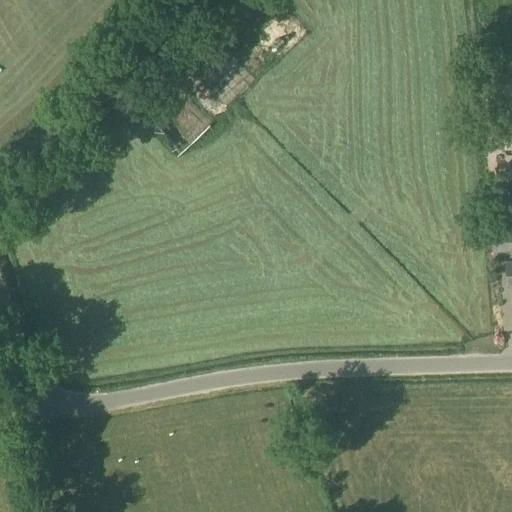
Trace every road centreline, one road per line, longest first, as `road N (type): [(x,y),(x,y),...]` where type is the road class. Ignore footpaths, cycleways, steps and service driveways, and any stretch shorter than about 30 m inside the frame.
road 1 (unclassified): [(511,368),(252,380),(99,402),(46,388),(25,371),(0,311)]
road 2 (unclassified): [(0,184),(109,78),(166,0)]
road 3 (unknown): [(25,371),(50,511)]
